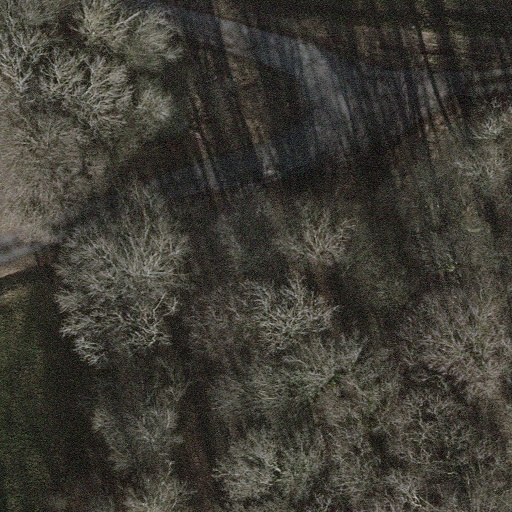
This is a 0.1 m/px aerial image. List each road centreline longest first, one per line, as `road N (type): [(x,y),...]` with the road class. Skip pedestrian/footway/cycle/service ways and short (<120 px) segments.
road 1 (unclassified): [(0,253),(299,149),(335,118),(337,95),(323,71),(121,0)]
road 2 (track): [(511,73),(337,95)]
